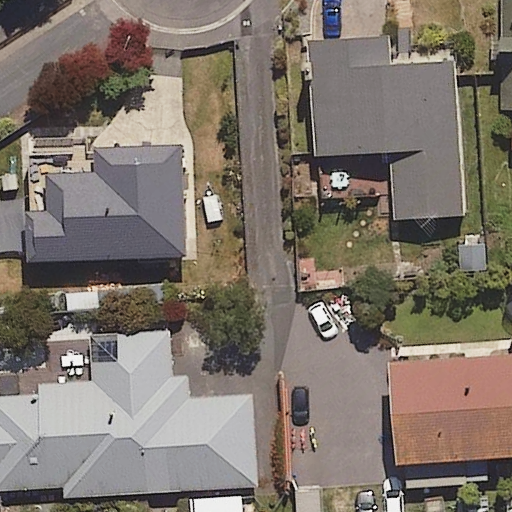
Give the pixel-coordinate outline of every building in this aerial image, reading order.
[(511,0),(499,0),(505,104),(511,103),(511,0)] [(391,59),(389,30),(311,34),(317,149),(392,145),(395,214),(464,210),(456,56),(391,59)] [(28,258),(187,250),(182,139),(94,144),(95,166),(47,168),(49,202),(25,203),(28,258)] [(0,387),(0,487),(64,483),(64,494),(257,482),(252,393),(189,396),(188,373),(171,374),(169,328),(118,331),(120,358),(92,359),(93,382),(0,387)] [(511,348),(391,356),(397,457),(511,449),(511,348)]
